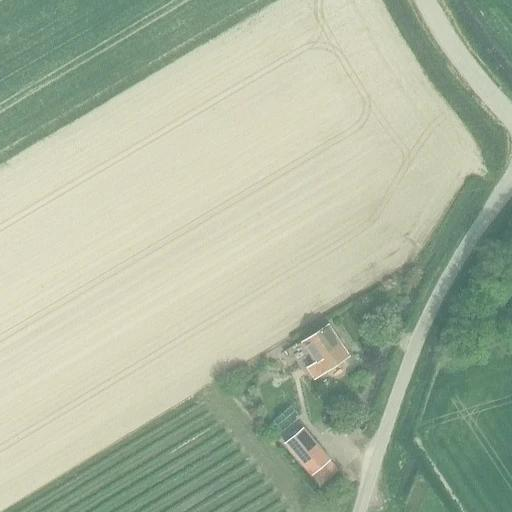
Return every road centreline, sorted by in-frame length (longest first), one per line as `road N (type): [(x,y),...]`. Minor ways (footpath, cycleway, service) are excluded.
road 1 (unclassified): [(369,511),(465,260),(511,193)]
road 2 (unclassified): [(511,117),(458,55),(426,0)]
